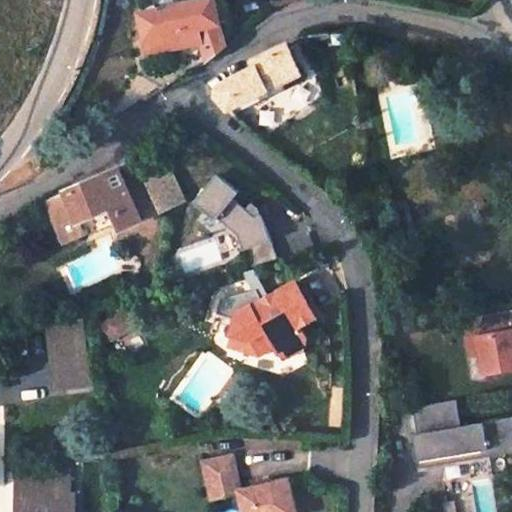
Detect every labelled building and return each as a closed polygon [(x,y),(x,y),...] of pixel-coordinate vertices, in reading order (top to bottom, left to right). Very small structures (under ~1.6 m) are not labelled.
[(213,0),(184,0),(139,11),(144,38),(147,51),(198,39),(203,64),(223,48),(213,0)] [(293,3),(292,0),(268,0),(270,12),(293,3)] [(228,109),(300,72),(287,44),(252,61),(255,67),(230,79),(218,88),(217,96),(228,109)] [(168,170),(146,181),(160,213),(183,203),(168,170)] [(241,191),(219,173),(195,202),(217,220),(219,218),(240,234),(252,273),(255,272),(281,265),(262,214),(254,216),(246,209),(234,199),(241,191)] [(44,205),(62,246),(80,238),(75,224),(111,210),(117,225),(119,230),(138,221),(116,174),(113,175),(75,190),(44,205)] [(254,216),(262,214),(260,207),(253,201),(246,209),(254,216)] [(75,224),(80,238),(82,241),(117,225),(111,210),(75,224)] [(257,289),(266,304),(272,300),(255,272),(252,273),(246,274),(255,290),(257,289)] [(276,349),(279,355),(289,360),(305,351),(307,340),(301,330),(317,321),(297,285),(272,300),(266,304),(257,289),(255,290),(221,299),(217,313),(240,319),(232,334),(252,343),(261,358),(276,349)] [(127,308),(101,324),(112,341),(137,325),(127,308)] [(468,341),(480,339),(483,355),(486,375),(511,370),(511,311),(465,320),(468,341)] [(84,316),(41,322),(50,390),(93,384),(84,316)] [(232,334),(229,338),(230,346),(236,352),(261,358),(252,343),(232,334)] [(480,339),(468,341),(471,357),(483,355),(480,339)] [(454,400),(410,407),(415,434),(409,435),(415,468),(439,464),(438,457),(458,454),(459,461),(511,451),(511,426),(510,418),(459,427),(454,400)] [(236,511),(287,511),(280,480),(233,491),(224,456),(196,462),(204,498),(232,491),(236,511)] [(77,511),(77,493),(72,493),(72,467),(14,467),(14,511),(77,511)]
